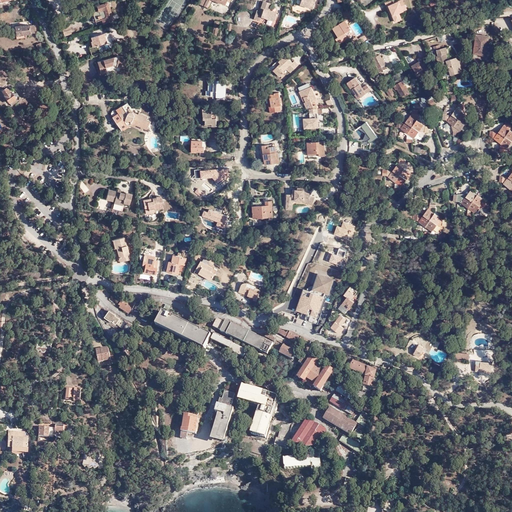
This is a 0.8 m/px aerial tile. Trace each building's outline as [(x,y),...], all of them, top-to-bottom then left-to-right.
[(300,0),(301,0),(299,5),(312,9),(314,0),(300,0)] [(402,0),(399,0),(395,2),(388,5),(395,21),(401,18),(398,12),(407,8),(402,0)] [(273,21),(275,13),(267,10),(270,3),(262,1),(259,11),(256,10),(253,19),(259,20),(260,17),(273,21)] [(99,10),(95,11),(98,20),(102,19),(103,23),(114,20),(113,19),(117,17),(116,14),(112,15),(109,6),(110,5),(109,3),(108,3),(107,2),(97,6),(99,10)] [(351,17),(347,9),(340,13),(345,20),(351,17)] [(350,29),(344,20),(338,24),(339,25),(333,29),(338,38),(335,40),(338,45),(339,45),(342,43),(342,42),(348,38),(344,33),(350,29)] [(356,36),(363,33),(357,21),(350,25),(356,36)] [(15,35),(25,34),(33,33),(32,25),(29,26),(28,25),(14,26),(15,35)] [(71,32),(69,25),(61,27),(64,35),(71,32)] [(92,41),(91,41),(93,46),(106,42),(103,33),(91,37),(92,41)] [(489,36),(477,34),(473,53),(486,55),(489,36)] [(364,35),(357,39),(358,40),(355,42),(356,44),(359,42),(360,42),(366,38),(364,35)] [(102,50),(113,47),(112,41),(101,44),(102,50)] [(460,65),(458,60),(456,61),(455,57),(447,59),(445,53),(447,52),(445,47),(440,48),(439,44),(433,46),(434,50),(437,50),(438,55),(436,55),(439,63),(443,62),(445,68),(449,67),(451,74),(462,71),(460,65)] [(92,55),(99,53),(98,46),(91,48),(92,55)] [(377,68),(381,66),(380,63),(383,61),(383,60),(384,59),(383,56),(381,57),(379,53),(377,55),(376,52),(370,54),(377,68)] [(101,73),(107,71),(106,68),(114,65),(122,67),(124,56),(119,55),(97,62),(101,73)] [(292,63),(285,55),(278,61),(280,64),(273,70),(278,77),(283,73),(282,72),(285,69),(289,73),(298,66),(294,62),(292,63)] [(426,59),(422,61),(419,63),(418,61),(411,65),(412,66),(411,67),(412,68),(413,68),(416,73),(430,65),(426,59)] [(108,74),(107,71),(101,73),(97,62),(94,62),(99,77),(108,74)] [(331,70),(324,72),(327,81),(333,79),(331,70)] [(214,80),(218,80),(218,77),(209,77),(207,94),(211,94),(211,89),(213,89),(214,80)] [(353,91),(356,95),(358,99),(367,93),(366,93),(371,90),(367,85),(363,88),(355,77),(346,84),(351,92),(353,91)] [(225,80),(218,80),(214,80),(213,89),(211,89),(211,94),(224,95),(225,80)] [(402,80),(395,84),(393,85),(395,89),(397,88),(401,95),(405,93),(406,94),(409,92),(402,80)] [(304,102),(307,108),(309,107),(317,107),(317,103),(313,104),(312,100),(317,98),(312,86),(300,90),(302,95),(303,94),(306,101),(304,102)] [(395,95),(390,87),(386,90),(391,98),(395,95)] [(1,92),(9,103),(15,98),(11,91),(9,92),(6,88),(1,92)] [(280,102),(278,91),(273,92),(273,93),(266,95),(270,112),(280,110),(279,105),(281,105),(280,102)] [(122,118),(116,122),(121,128),(126,124),(128,124),(129,124),(131,124),(133,123),(144,128),(148,129),(152,122),(147,120),(148,117),(139,113),(137,116),(134,114),(133,113),(132,112),(130,112),(128,110),(130,108),(127,104),(122,107),(125,110),(119,114),(122,118)] [(459,133),(459,132),(465,125),(467,116),(463,113),(463,112),(464,105),(458,104),(458,105),(457,107),(457,108),(451,116),(446,115),(446,113),(443,113),(442,121),(445,121),(451,125),(451,126),(452,133),(452,136),(453,136),(458,136),(458,134),(459,133)] [(318,117),(317,107),(309,107),(310,113),(310,121),(307,121),(307,126),(320,125),(320,117),(318,117)] [(212,113),(211,108),(203,108),(204,124),(212,124),(212,126),(216,126),(216,113),(212,113)] [(413,139),(419,131),(423,126),(424,125),(410,115),(403,124),(399,125),(399,122),(396,121),(395,127),(398,128),(404,132),(403,133),(406,136),(406,143),(412,143),(412,140),(413,139)] [(511,141),(511,131),(504,125),(493,138),(506,148),(511,141)] [(202,146),(203,141),(192,140),(191,152),(196,152),(196,151),(200,152),(204,152),(204,146),(202,146)] [(309,147),(309,151),(317,151),(317,154),(321,154),(321,155),(326,155),(325,145),(328,145),(327,140),(306,141),(307,148),(309,147)] [(361,145),(360,154),(361,154),(363,154),(369,155),(370,143),(360,142),(359,145),(361,145)] [(275,143),(262,145),(264,157),(265,164),(279,162),(277,151),(276,151),(275,143)] [(371,155),(369,155),(363,154),(362,159),(360,159),(360,164),(365,165),(365,168),(369,168),(371,155)] [(411,174),(397,163),(387,177),(401,187),(406,180),(410,175),(411,174)] [(503,182),(511,190),(511,172),(508,176),(504,181),(503,182)] [(211,185),(199,177),(194,186),(206,193),(211,185)] [(301,189),(301,187),(297,187),(297,189),(292,189),(292,194),(287,194),(286,202),(292,202),(292,201),(297,201),(297,199),(304,199),(313,202),(315,197),(310,195),(311,193),(304,190),(304,189),(301,189)] [(114,204),(123,205),(123,203),(129,204),(131,194),(125,192),(125,193),(120,192),(117,192),(107,190),(105,200),(114,201),(114,204)] [(483,201),(484,200),(477,195),(471,190),(465,197),(460,203),(474,213),(479,207),(487,208),(488,202),(483,201)] [(149,211),(156,209),(164,207),(161,195),(156,196),(156,197),(144,200),(146,210),(149,209),(149,211)] [(271,200),(265,201),(265,205),(252,205),(252,218),(272,216),(271,200)] [(418,222),(425,227),(431,232),(432,232),(437,224),(441,219),(442,218),(429,208),(418,222)] [(212,220),(219,223),(221,224),(223,218),(208,213),(206,218),(212,220)] [(123,237),(112,240),(114,244),(112,245),(113,248),(116,248),(119,258),(129,255),(126,245),(125,246),(123,237)] [(154,256),(146,254),(145,261),(142,260),(141,264),(144,265),(146,265),(145,268),(144,268),(143,272),(155,274),(157,260),(154,259),(154,256)] [(178,263),(180,264),(184,265),(186,257),(173,255),(171,261),(169,261),(166,272),(176,274),(178,263)] [(205,259),(203,262),(214,269),(215,268),(209,264),(210,262),(205,259)] [(201,261),(197,267),(200,270),(200,271),(202,273),(202,274),(211,280),(217,271),(214,269),(203,262),(201,261)] [(320,315),(321,314),(327,298),(325,298),(326,294),(328,295),(334,280),(319,275),(314,289),(309,292),(304,290),(297,310),(307,314),(305,317),(305,319),(305,320),(306,321),(317,325),(319,320),(320,318),(318,318),(320,315)] [(245,287),(246,283),(244,283),(243,283),(241,284),(240,285),(238,292),(249,295),(256,298),(259,290),(254,288),(253,289),(249,288),(249,289),(245,287)] [(342,304),(347,308),(349,310),(355,302),(352,299),(357,292),(350,287),(344,295),(347,297),(342,304)] [(125,296),(121,294),(119,298),(120,299),(117,303),(118,304),(117,305),(118,306),(118,307),(127,313),(134,303),(128,298),(127,300),(124,298),(125,296)] [(344,312),(347,308),(342,304),(339,308),(344,312)] [(122,319),(124,320),(121,318),(116,315),(117,314),(110,310),(109,311),(122,319)] [(126,322),(124,320),(122,319),(109,311),(105,317),(112,321),(116,324),(117,323),(123,328),(126,322)] [(162,311),(155,325),(203,349),(210,335),(162,311)] [(332,327),(333,328),(336,331),(340,333),(344,328),(341,326),(346,320),(341,316),(332,327)] [(213,327),(219,330),(223,322),(216,319),(213,327)] [(220,331),(266,355),(272,344),(225,321),(220,331)] [(308,345),(310,342),(290,331),(288,334),(279,330),(277,333),(297,344),(299,340),(308,345)] [(214,337),(212,337),(211,340),(230,349),(229,351),(243,358),(246,351),(213,334),(213,335),(215,335),(214,337)] [(47,336),(42,335),(42,337),(36,336),(34,349),(37,351),(40,349),(43,352),(46,350),(48,352),(50,351),(51,338),(46,338),(47,336)] [(423,348),(418,345),(414,353),(418,356),(423,348)] [(296,354),(282,346),(278,353),(293,360),(296,354)] [(108,348),(96,350),(99,362),(111,360),(109,349),(108,348)] [(469,354),(455,352),(455,359),(469,361),(469,354)] [(313,365),(316,361),(304,354),(298,363),(304,367),(297,378),(305,382),(314,387),(313,387),(321,392),(330,376),(329,375),(332,371),(327,368),(324,372),(314,367),(315,366),(313,365)] [(372,388),(376,371),(352,361),(348,369),(365,377),(363,385),(372,388)] [(492,363),(480,361),(480,364),(476,363),(475,371),(489,372),(489,367),(492,367),(492,363)] [(281,397),(245,388),(241,403),(263,408),(256,436),(271,439),(281,397)] [(352,416),(357,409),(346,402),(348,398),(350,400),(349,402),(356,406),(360,399),(341,388),(338,393),(344,397),(343,399),(334,393),(329,402),(352,416)] [(72,395),(74,396),(75,393),(72,392),(73,390),(67,389),(66,400),(71,401),(72,395)] [(238,395),(228,393),(226,401),(223,401),(222,407),(221,406),(219,415),(223,415),(223,416),(216,442),(229,445),(238,411),(235,410),(238,395)] [(350,436),(351,434),(357,424),(329,407),(322,419),(334,425),(333,427),(338,429),(350,436)] [(357,424),(351,434),(360,439),(366,414),(361,411),(355,421),(358,423),(357,424)] [(193,416),(183,415),(181,430),(177,429),(176,433),(180,433),(180,439),(185,440),(185,439),(187,439),(188,433),(198,435),(199,432),(202,432),(204,421),(193,419),(193,416)] [(326,430),(306,418),(294,438),(293,438),(289,443),(306,448),(312,446),(316,446),(326,430)] [(38,437),(47,437),(48,432),(64,434),(64,433),(67,434),(67,426),(64,426),(64,425),(56,425),(55,428),(38,427),(38,437)] [(13,434),(13,431),(8,431),(7,451),(27,453),(28,437),(25,437),(25,436),(25,432),(19,432),(19,434),(13,434)] [(360,445),(341,434),(338,440),(358,453),(360,445)] [(235,448),(260,456),(264,445),(239,437),(236,447),(235,448)] [(318,453),(281,457),(282,469),(285,469),(285,470),(294,469),(294,468),(319,465),(318,453)] [(344,476),(341,489),(348,491),(351,478),(344,476)]
